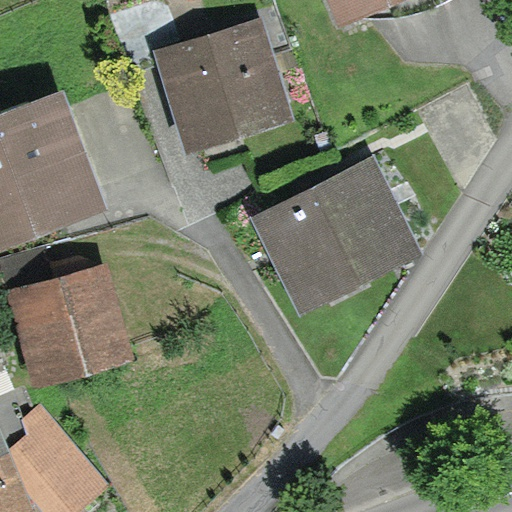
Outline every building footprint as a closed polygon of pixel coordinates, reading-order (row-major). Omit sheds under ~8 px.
[(355,0),(388,0),(392,9),(414,0),(342,0),(345,4),(355,0)] [(168,57),(192,133),(278,107),(254,30),(168,57)] [(0,225),(87,193),(55,106),(33,114),(28,100),(0,110),(0,225)] [(267,220),(303,292),(402,242),(366,170),(267,220)] [(15,297),(36,373),(111,353),(89,276),(15,297)] [(0,442),(27,433),(8,380),(0,382),(0,511),(14,511),(10,502),(23,496),(0,442)] [(0,442),(23,496),(36,511),(41,511),(85,477),(39,423),(27,433),(0,442)]
